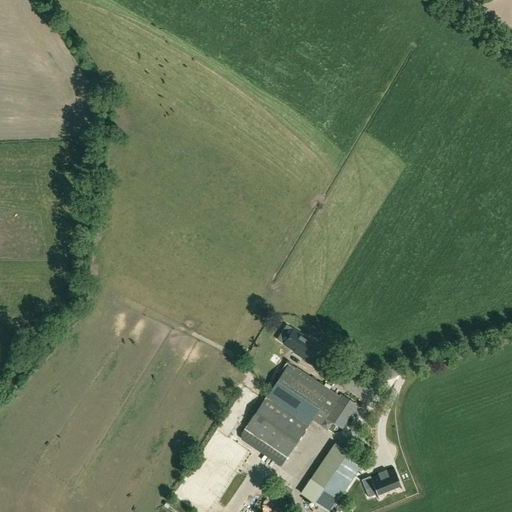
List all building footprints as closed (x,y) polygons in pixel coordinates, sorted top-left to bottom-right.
[(141,318),(178,330),(181,320),(144,308),(141,318)] [(293,328),(282,344),(293,351),(292,352),(302,358),(303,357),(310,362),(321,346),(293,328)] [(320,424),(337,399),(328,393),(330,391),(289,363),(242,433),(284,461),(312,418),(320,424)] [(349,424),(356,415),(352,412),(357,406),(342,395),(328,415),(333,418),(331,420),(342,428),(346,422),(349,424)] [(339,498),(363,463),(337,445),(313,480),(339,498)] [(233,463),(204,507),(212,511),(218,511),(245,471),(233,463)] [(370,476),(361,480),(365,489),(373,486),(377,494),(377,495),(401,485),(394,468),(387,471),(386,470),(377,473),(378,474),(371,477),(370,476)]
